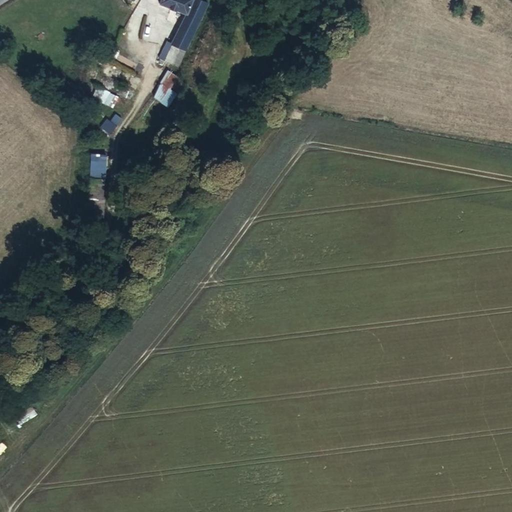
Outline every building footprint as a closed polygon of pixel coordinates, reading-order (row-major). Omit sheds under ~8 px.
[(191,2),(192,0),(160,0),(158,6),(184,15),(186,16),(191,2)] [(205,11),(208,4),(197,0),(192,0),(191,2),(204,10),(205,11)] [(185,51),(204,10),(191,2),(186,16),(184,15),(171,43),(170,45),(184,52),(185,51)] [(170,45),(171,43),(166,40),(158,59),(160,60),(159,62),(163,64),(164,62),(178,68),(186,51),(185,51),(184,52),(170,45)] [(91,97),(108,105),(113,93),(96,85),(91,97)] [(122,151),(131,158),(165,116),(155,109),(122,151)] [(103,129),(110,134),(116,127),(109,121),(103,129)] [(103,216),(106,153),(90,153),(88,202),(95,202),(95,215),(103,216)]
